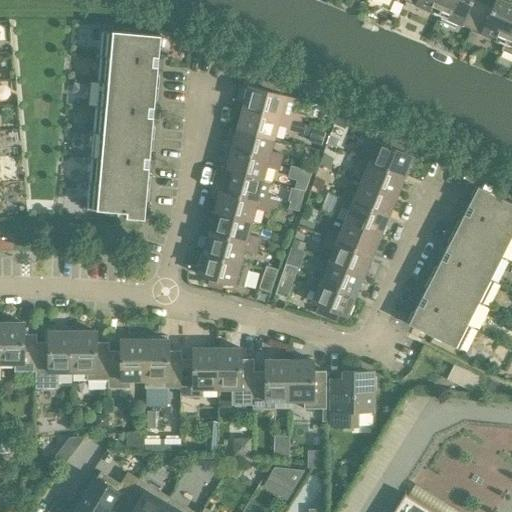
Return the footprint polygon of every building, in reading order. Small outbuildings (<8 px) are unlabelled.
[(415,6),(438,16),(444,0),(405,0),(405,1),(415,5),(415,6)] [(461,25),(471,29),(480,8),(471,4),(472,0),(444,0),(438,16),(461,26),(461,25)] [(480,34),(503,45),(511,25),(511,4),(501,0),(495,0),(490,12),(480,8),(471,29),(481,34),(480,34)] [(511,25),(503,45),(504,45),(502,51),(511,55),(511,25)] [(162,67),(163,55),(158,54),(160,35),(102,30),(87,208),(126,212),(126,217),(144,218),(148,168),(153,169),(154,156),(149,156),(153,118),(157,118),(158,105),(154,105),(157,67),(162,67)] [(247,102),(245,108),(303,123),(305,115),(293,112),(296,98),(274,92),(276,85),(261,81),(259,88),(249,86),(245,102),(247,102)] [(242,112),(238,128),(273,137),(276,125),(301,131),(303,123),(245,108),(244,113),(242,112)] [(236,144),(234,149),(280,161),(282,153),(269,150),(273,137),(238,128),(233,143),(236,144)] [(313,128),(308,140),(320,145),(325,132),(313,128)] [(326,144),(337,148),(340,139),(329,135),(326,144)] [(354,146),(350,154),(401,174),(403,170),(405,170),(411,155),(401,151),(404,144),(390,138),(388,145),(371,138),(365,151),(354,146)] [(231,154),(226,170),(262,179),(265,166),(277,169),(280,161),(234,149),(233,154),(231,154)] [(319,163),(329,168),(334,157),(324,153),(319,163)] [(366,169),(361,181),(395,195),(401,181),(399,180),(401,174),(350,154),(357,157),(354,164),(366,169)] [(296,179),(294,188),(303,190),(304,191),(308,180),(311,171),(299,167),(296,179)] [(225,186),(223,191),(278,206),(280,198),(270,196),(271,195),(267,194),(270,183),(261,180),(262,179),(226,170),(222,185),(225,186)] [(312,186),(322,190),(325,182),(315,178),(312,186)] [(344,189),(341,197),(384,214),(386,209),(389,210),(395,195),(361,181),(356,194),(344,189)] [(459,349),(464,351),(511,255),(511,203),(477,186),(468,203),(464,201),(458,213),(462,215),(445,249),(441,247),(435,258),(439,260),(422,294),(418,292),(412,303),(416,305),(407,323),(456,348),(459,349)] [(219,196),(215,211),(250,221),(254,208),(276,214),(278,206),(223,191),(222,196),(219,196)] [(350,209),(345,221),(378,235),(384,220),(382,219),(384,214),(341,197),(338,204),(350,209)] [(289,201),(287,208),(297,211),(299,207),(300,204),(289,201)] [(213,227),(212,233),(257,245),(259,237),(247,233),(250,221),(215,211),(211,227),(213,227)] [(328,229),(325,236),(368,254),(370,249),(372,250),(378,235),(345,221),(340,234),(328,229)] [(208,237),(204,253),(239,262),(243,250),(255,253),(257,245),(212,233),(211,238),(208,237)] [(333,249),(328,261),(362,275),(368,260),(366,259),(368,254),(325,236),(322,244),(333,249)] [(291,246),(303,250),(306,243),(294,239),(291,246)] [(250,265),(239,262),(204,253),(200,269),(202,269),(201,275),(209,277),(207,284),(221,288),(223,281),(244,287),(250,265)] [(310,275),(309,277),(351,294),(353,289),(356,290),(362,275),(328,261),(321,279),(310,275)] [(285,262),(282,271),(294,275),(297,267),(285,262)] [(258,288),(270,292),(278,269),(266,265),(258,288)] [(294,275),(282,271),(274,293),(287,297),(294,275)] [(351,294),(309,277),(305,286),(316,290),(312,302),(322,306),(319,313),(333,319),(335,312),(345,316),(352,300),(349,299),(351,294)] [(14,371),(35,371),(36,371),(36,341),(36,333),(24,333),(24,322),(0,322),(0,362),(14,363),(14,371)] [(57,371),(72,371),(72,331),(48,331),(48,341),(36,341),(36,371),(35,371),(35,388),(58,388),(57,371)] [(86,379),(107,379),(108,379),(108,350),(109,350),(109,341),(96,341),(96,331),(72,331),(72,371),(86,371),(86,379)] [(130,379),(144,379),(144,339),(120,339),(120,350),(109,350),(108,350),(108,379),(107,379),(107,388),(130,387),(130,379)] [(159,387),(180,388),(180,358),(181,358),(181,350),(168,350),(168,339),(144,339),(144,379),(159,379),(159,387)] [(202,388),(217,388),(217,347),(192,347),(192,358),(181,358),(180,358),(180,388),(180,396),(202,396),(202,388)] [(231,404),(252,404),(253,404),(253,370),(253,358),(241,358),(241,348),(217,347),(217,388),(231,388),(231,404)] [(253,404),(252,404),(252,408),(289,408),(289,359),(265,359),(265,370),(253,370),(253,404)] [(313,359),(289,359),(289,408),(290,408),(290,399),(303,399),(303,408),(326,408),(326,370),(313,370),(313,359)] [(455,363),(449,379),(477,389),(483,373),(455,363)] [(372,390),(376,390),(376,375),(372,375),(372,372),(356,372),(356,370),(342,370),(342,378),(330,378),(330,425),(356,425),(356,411),(372,411),(372,390)] [(486,377),(481,388),(492,393),(497,382),(486,377)] [(97,415),(96,427),(108,427),(108,426),(108,425),(108,415),(97,415)] [(21,421),(21,434),(33,434),(34,421),(21,421)] [(79,438),(68,439),(61,448),(71,456),(83,441),(79,438)] [(193,462),(204,469),(209,459),(197,457),(193,462)] [(234,461),(227,472),(235,477),(242,466),(234,461)] [(273,468),(270,474),(293,487),(303,471),(273,468)] [(120,483),(100,471),(76,511),(104,511),(109,504),(119,511),(133,487),(122,481),(120,483)] [(441,511),(459,511),(461,510),(419,483),(413,494),(441,511)] [(160,511),(169,497),(149,485),(144,494),(133,487),(119,511),(121,511),(160,511)] [(435,511),(404,493),(391,511),(435,511)] [(194,511),(169,497),(160,511),(194,511)]
